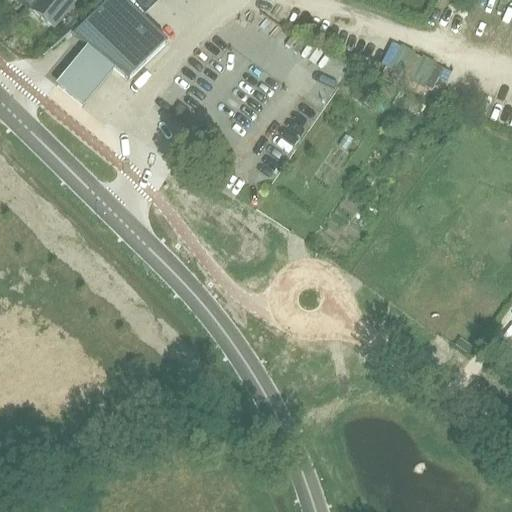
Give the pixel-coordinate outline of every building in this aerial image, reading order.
[(73,0),(39,0),(30,11),(53,29),(75,2),(73,0)] [(108,0),(73,35),(86,46),(115,71),(128,81),(166,44),(142,19),(161,0),(108,0)] [(86,46),(53,85),(82,110),(115,71),(86,46)] [(198,118),(219,132),(256,80),(221,56),(178,119),(191,128),(198,118)] [(1,104),(0,104),(0,127),(10,123),(1,104)]
